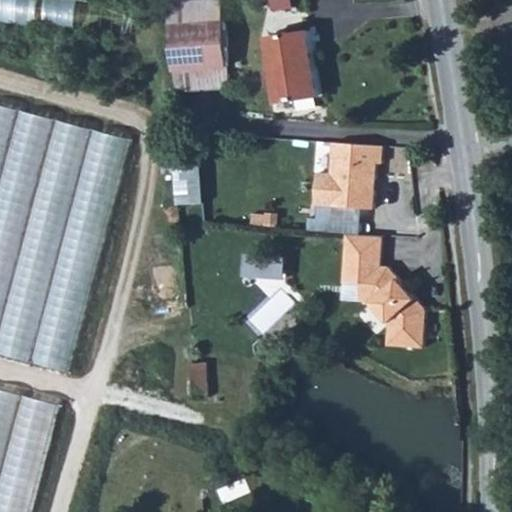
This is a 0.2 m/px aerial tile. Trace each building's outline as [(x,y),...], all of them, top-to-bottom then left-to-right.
[(0,0),(0,22),(78,29),(80,0),(0,0)] [(169,0),(171,25),(226,21),(224,0),(169,0)] [(292,7),(291,0),(274,0),(275,8),(292,7)] [(171,25),(175,70),(229,66),(226,21),(171,25)] [(278,103),(321,96),(310,30),(268,37),(278,103)] [(231,87),(229,66),(175,70),(177,91),(231,87)] [(0,359),(71,379),(131,145),(0,110),(0,359)] [(386,146),(333,142),(331,170),(317,169),(315,204),(375,208),(378,163),(384,163),(386,146)] [(204,194),(200,154),(176,157),(180,196),(204,194)] [(384,233),(346,232),(345,279),(364,279),(364,298),(370,298),(392,316),(389,344),(425,348),(429,308),(391,265),(383,265),(384,233)] [(195,398),(210,397),(207,362),(192,363),(195,398)] [(0,511),(36,511),(64,408),(0,391),(0,511)]
